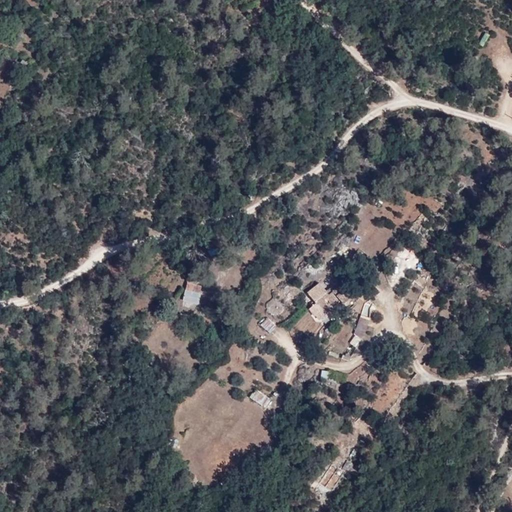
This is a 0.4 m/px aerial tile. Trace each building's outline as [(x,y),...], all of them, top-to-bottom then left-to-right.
[(483,46),(489,35),(484,33),(478,44),(483,46)] [(342,296),(351,289),(345,282),(343,284),(336,276),(326,284),(319,276),(307,286),(315,296),(310,301),(319,312),(339,293),(342,296)] [(200,281),(185,278),(183,295),(196,298),(200,281)] [(276,316),(282,306),(272,299),(265,309),(276,316)] [(362,333),(365,319),(367,311),(360,309),(354,329),(355,330),(362,333)] [(267,317),(260,325),(270,334),(277,327),(267,317)] [(355,335),(350,344),(356,347),(361,338),(355,335)] [(320,370),(319,379),(328,380),(329,371),(320,370)] [(256,389),(250,399),(263,407),(269,397),(256,389)] [(332,463),(319,482),(333,491),(352,464),(347,460),(341,469),(332,463)]
